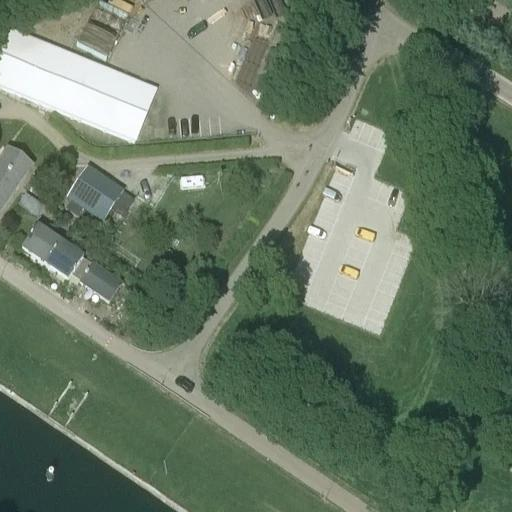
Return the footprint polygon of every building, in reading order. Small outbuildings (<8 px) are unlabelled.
[(87,27),(79,49),(111,62),(120,40),(87,27)] [(191,139),(234,138),(233,119),(190,121),(191,139)] [(0,212),(30,170),(6,154),(0,163),(0,212)] [(111,211),(121,196),(87,174),(67,204),(101,226),(111,211)] [(173,209),(173,179),(147,179),(146,208),(173,209)] [(35,222),(43,208),(23,196),(14,211),(35,222)] [(121,196),(111,211),(123,219),(133,204),(121,196)] [(46,227),(41,235),(51,241),(56,233),(46,227)] [(20,254),(44,269),(59,247),(36,231),(20,254)] [(81,262),(59,247),(44,269),(66,284),(70,278),(78,284),(78,285),(107,304),(119,286),(90,267),(89,269),(80,263),(81,262)]
